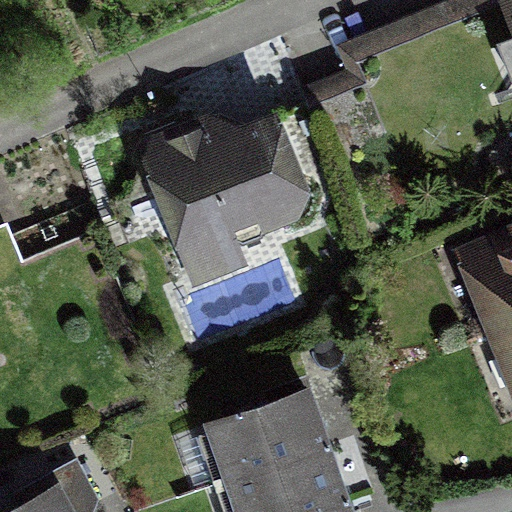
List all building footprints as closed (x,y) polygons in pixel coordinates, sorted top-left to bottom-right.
[(365,75),(315,94),(368,235),(497,185),(482,146),(511,135),(511,7),(509,0),(498,0),(356,51),(365,75)] [(511,0),(509,0),(511,7),(511,135),(482,146),(497,185),(511,179),(511,0)] [(215,107),(136,138),(190,274),(241,254),(232,232),(302,205),(264,108),(222,125),(215,107)] [(511,236),(480,249),(511,327),(511,236)] [(303,391),(217,417),(234,474),(320,445),(303,391)] [(320,445),(234,474),(244,511),(300,511),(339,498),(320,445)] [(69,511),(56,484),(0,511),(69,511)] [(344,511),(339,498),(300,511),(344,511)]
